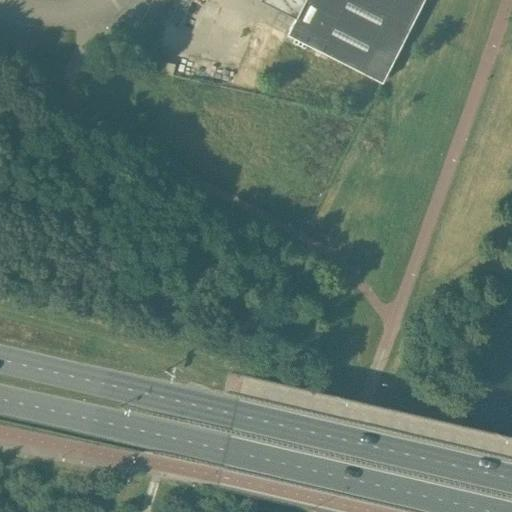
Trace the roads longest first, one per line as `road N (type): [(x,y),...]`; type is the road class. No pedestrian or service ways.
road 1 (primary): [(511,478),(0,359)]
road 2 (primary): [(0,399),(496,511)]
